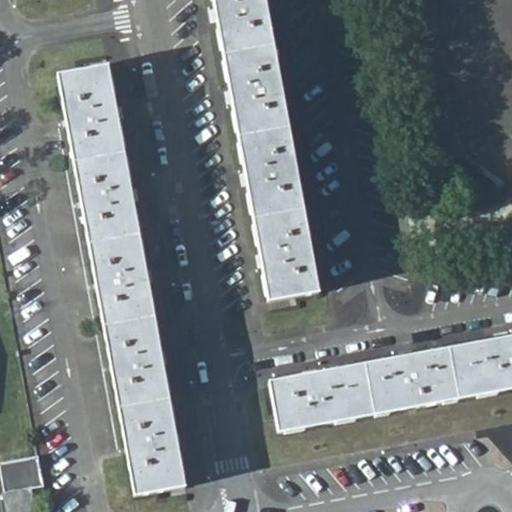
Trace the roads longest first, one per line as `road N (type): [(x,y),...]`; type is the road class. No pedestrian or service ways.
road 1 (residential): [(211,367),(146,0)]
road 2 (residential): [(320,0),(380,335)]
road 3 (residential): [(211,367),(380,335)]
road 4 (residential): [(240,511),(211,367)]
road 5 (residential): [(380,335),(511,312)]
